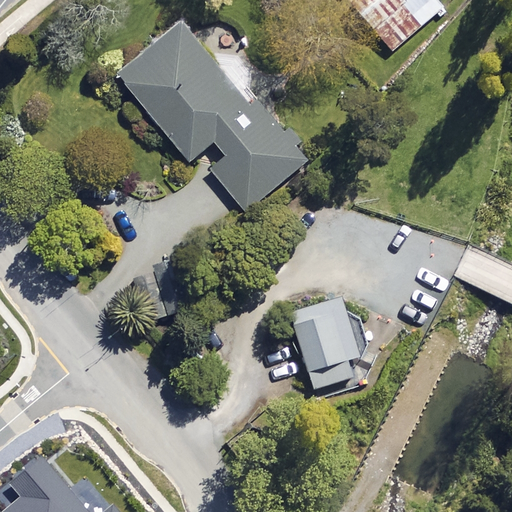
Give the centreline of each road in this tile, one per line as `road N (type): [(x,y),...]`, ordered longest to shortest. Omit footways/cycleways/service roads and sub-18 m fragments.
road 1 (residential): [(226,511),(97,351)]
road 2 (residential): [(97,351),(0,228)]
road 3 (residential): [(0,431),(97,351)]
